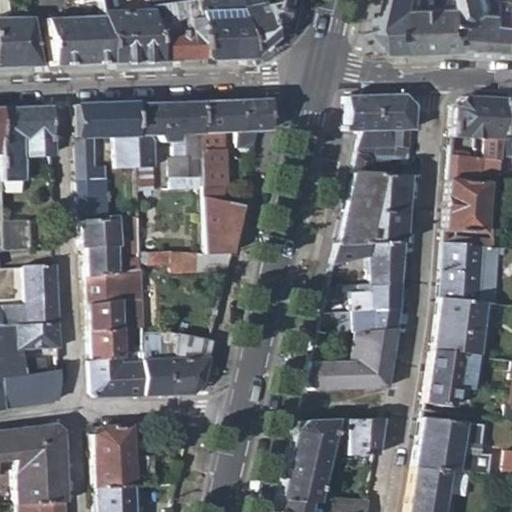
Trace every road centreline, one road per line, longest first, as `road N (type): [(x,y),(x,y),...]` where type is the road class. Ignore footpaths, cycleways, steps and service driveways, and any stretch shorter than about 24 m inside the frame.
road 1 (residential): [(380,511),(433,78)]
road 2 (primary): [(315,77),(240,406)]
road 3 (residential): [(54,87),(69,413)]
road 4 (residential): [(54,87),(315,77)]
road 5 (residential): [(240,406),(69,413)]
